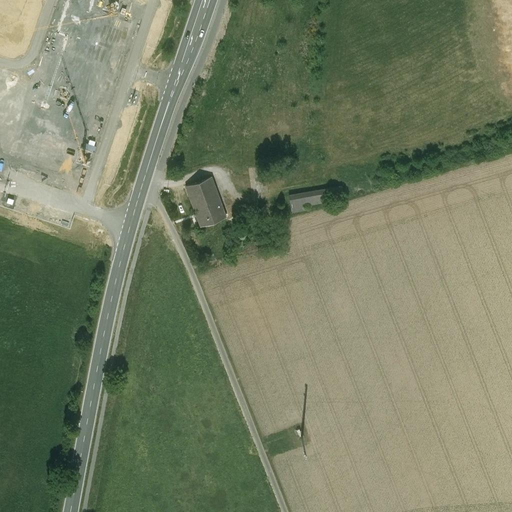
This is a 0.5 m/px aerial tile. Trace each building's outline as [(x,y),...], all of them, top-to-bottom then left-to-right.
[(88,100),(115,21),(90,12),(93,0),(67,0),(57,32),(67,36),(43,106),(0,91),(0,151),(58,171),(66,146),(75,149),(85,120),(76,117),(82,98),(88,100)] [(77,144),(75,171),(89,172),(91,145),(77,144)] [(211,177),(185,186),(200,225),(225,216),(211,177)] [(341,186),(288,196),(292,213),(305,211),(304,206),(343,198),(341,186)] [(272,206),(263,207),(265,216),(273,215),(272,206)]
